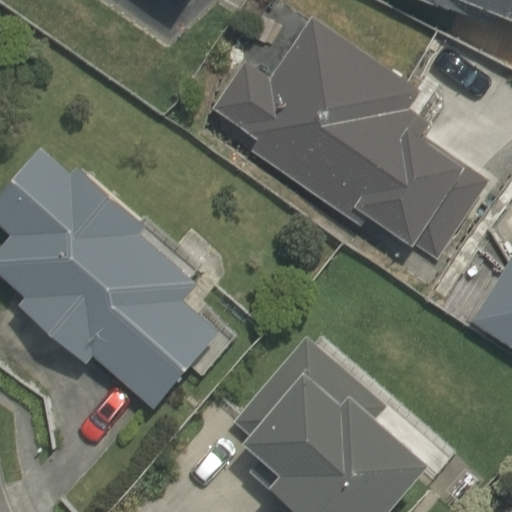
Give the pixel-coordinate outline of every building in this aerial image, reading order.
[(511,0),(430,0),(446,6),(447,3),(458,7),(461,0),(469,0),(511,17),(511,0)] [(428,89),(317,14),(274,77),(249,60),(218,106),(263,137),(254,149),(365,223),(372,213),(439,258),(493,178),(428,133),(436,120),(416,106),(428,89)] [(93,352),(151,405),(221,328),(184,294),(197,280),(143,231),(150,223),(80,159),(72,168),(45,144),(0,193),(0,223),(9,232),(0,241),(0,270),(26,294),(20,301),(86,361),(93,352)] [(511,262),(475,320),(511,343),(511,262)] [(275,511),(385,511),(433,460),(376,415),(388,400),(307,329),(229,419),(261,452),(247,468),(286,501),(275,511)]
